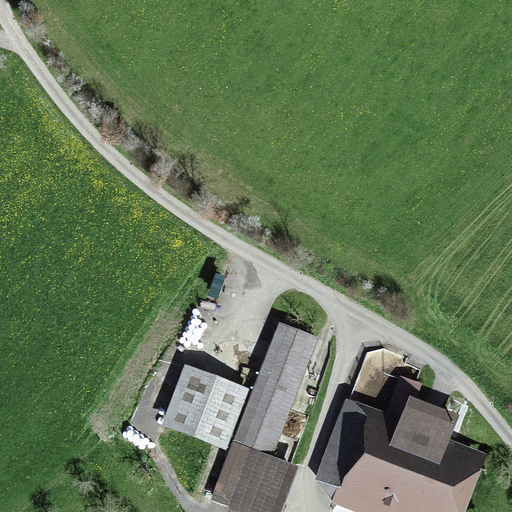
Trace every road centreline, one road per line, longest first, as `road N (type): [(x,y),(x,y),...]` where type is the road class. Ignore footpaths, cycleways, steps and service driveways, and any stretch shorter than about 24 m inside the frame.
road 1 (unclassified): [(1,13),(68,109),(138,179),(448,368),(511,439)]
road 2 (track): [(354,313),(308,479),(317,511)]
